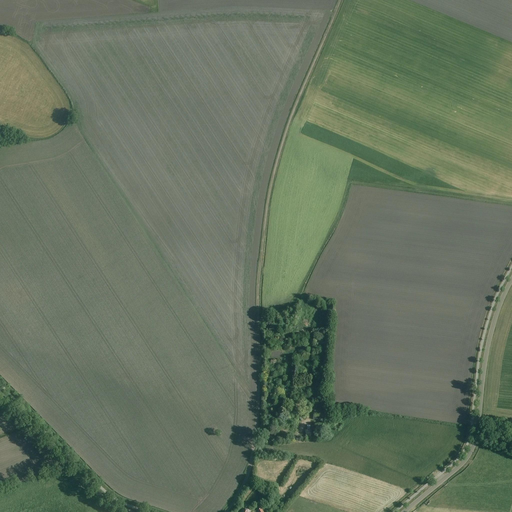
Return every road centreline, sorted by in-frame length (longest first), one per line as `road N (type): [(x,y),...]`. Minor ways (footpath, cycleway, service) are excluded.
road 1 (track): [(225,511),(248,471),(255,436),(268,200),(341,0)]
road 2 (unclassified): [(404,511),(473,445),(486,351),(511,278)]
road 3 (tertiary): [(127,511),(0,394)]
